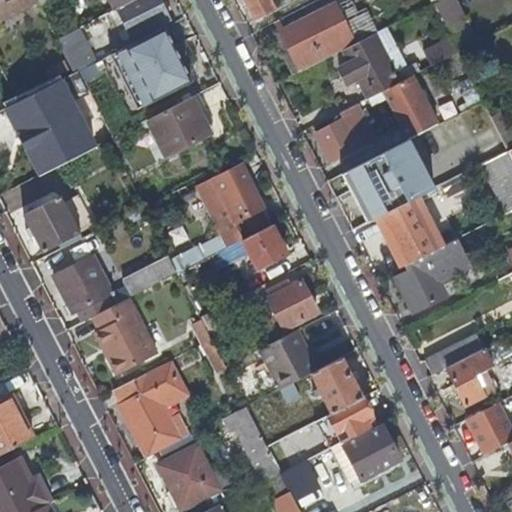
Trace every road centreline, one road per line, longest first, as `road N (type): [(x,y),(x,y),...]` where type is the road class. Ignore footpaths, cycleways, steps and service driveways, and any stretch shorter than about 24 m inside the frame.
road 1 (residential): [(207,0),(465,511)]
road 2 (residential): [(131,511),(0,254)]
